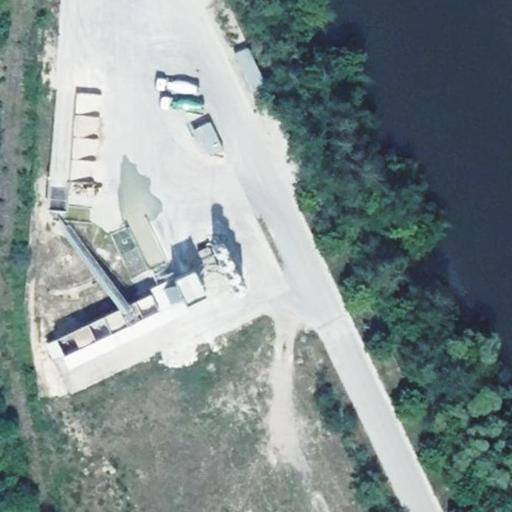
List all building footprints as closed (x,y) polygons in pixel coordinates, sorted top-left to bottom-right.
[(211,121),(194,127),(204,156),(221,150),(211,121)] [(222,240),(218,240),(216,241),(213,243),(213,246),(213,248),(214,250),(216,252),(218,253),(221,252),(223,251),(225,249),(226,247),(225,244),(224,242),(222,240)] [(227,252),(224,253),(222,253),(220,255),(219,257),(219,260),(220,262),(221,264),(224,265),(226,265),(229,264),(230,263),(232,260),(232,258),(231,255),(229,253),(227,252)] [(194,264),(174,274),(176,281),(183,296),(186,302),(207,292),(194,264)] [(236,267),(234,266),(232,265),(229,266),(227,267),(226,269),(225,271),(225,274),(226,276),(228,277),(231,278),(233,278),(235,277),(237,275),(238,272),(237,270),(236,267)] [(233,279),(231,282),(231,286),(232,288),(233,290),(236,291),(238,291),(240,291),(242,289),(244,287),(244,283),(242,280),(240,278),(238,278),(235,278),(233,279)] [(176,281),(47,343),(54,356),(115,327),(121,341),(164,320),(158,308),(183,296),(176,281)]
